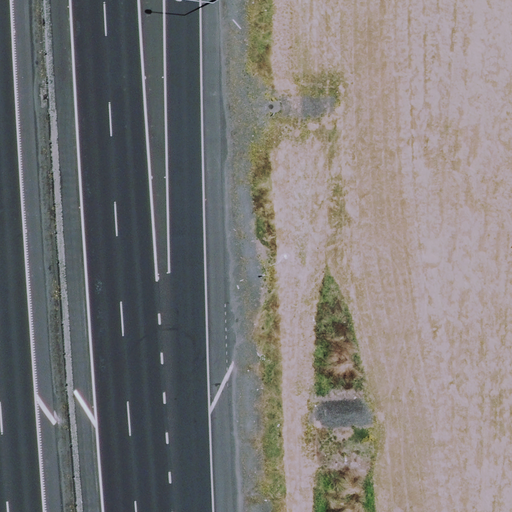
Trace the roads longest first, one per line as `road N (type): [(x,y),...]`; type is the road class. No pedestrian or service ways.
road 1 (motorway): [(102,0),(123,380),(146,511)]
road 2 (motorway): [(177,0),(161,511)]
